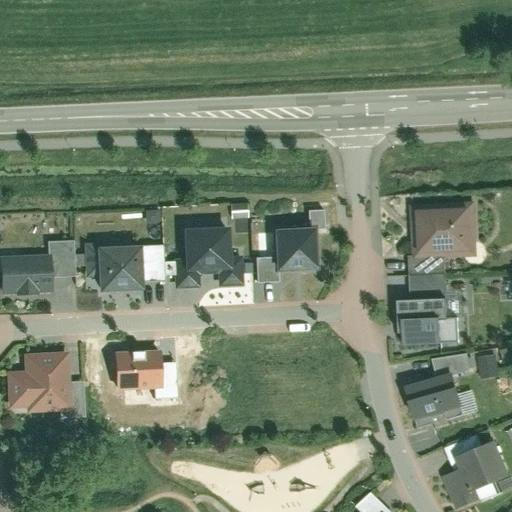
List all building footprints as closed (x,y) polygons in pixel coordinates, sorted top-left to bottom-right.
[(477,260),(475,205),(410,208),(413,263),(477,260)] [(274,225),(276,272),(314,270),(312,223),(274,225)] [(234,233),(188,234),(189,262),(176,263),(177,292),(202,291),(202,277),(220,276),(220,289),(247,288),(246,260),(235,260),(234,233)] [(145,285),(166,283),(164,249),(102,252),(102,246),(85,247),(87,282),(102,282),(103,298),(146,296),(145,285)] [(54,260),(1,263),(3,299),(56,296),(54,260)] [(395,310),(399,350),(446,345),(442,306),(395,310)] [(159,352),(113,354),(115,390),(161,388),(159,352)] [(70,415),(68,357),(22,359),(22,375),(4,376),(5,417),(70,415)] [(462,413),(451,379),(405,394),(416,428),(462,413)] [(511,484),(495,447),(454,464),(470,501),(511,484)]
